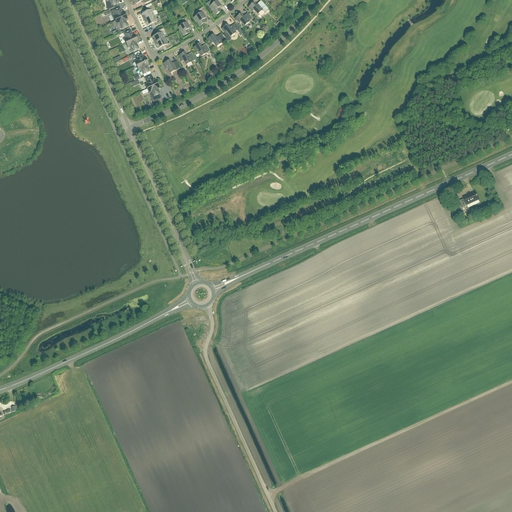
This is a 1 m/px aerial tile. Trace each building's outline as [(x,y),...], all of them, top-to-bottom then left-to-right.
[(221,2),(219,0),(215,0),(217,2),(209,8),(215,16),(220,12),(218,9),(221,7),(219,4),(221,2)] [(268,10),(261,2),(256,6),(253,3),(248,8),(252,13),(253,11),(257,16),(263,11),(265,13),(268,10)] [(141,15),(144,21),(154,17),(152,13),(155,11),(153,7),(146,10),(147,12),(141,15)] [(111,12),(113,17),(115,22),(126,17),(124,12),(122,13),(120,8),(111,12)] [(200,27),(205,23),(203,20),(206,18),(204,15),(206,14),(203,8),(198,11),(200,14),(194,18),(200,27)] [(240,22),(244,27),(250,22),(249,22),(252,19),(247,14),(243,17),(241,15),(235,19),(239,24),(240,22)] [(115,22),(117,26),(119,25),(122,30),(128,27),(126,22),(128,21),(126,17),(115,22)] [(156,20),(154,17),(144,21),(147,27),(153,24),(154,27),(161,24),(158,19),(156,20)] [(183,37),(189,34),(187,31),(190,29),(188,26),(191,24),(187,18),(185,20),(187,23),(178,28),(183,37)] [(230,28),(227,25),(222,30),(225,34),(227,33),(230,38),(236,33),(235,32),(238,30),(235,25),(230,28)] [(152,38),(155,44),(164,39),(163,35),(165,34),(163,29),(157,32),(158,35),(152,38)] [(136,39),(134,35),(132,36),(130,31),(124,34),(126,39),(124,40),(126,44),(136,39)] [(214,35),(208,39),(211,44),(212,43),(216,48),(222,44),(221,43),(225,41),(221,35),(216,38),(214,35)] [(126,44),(128,49),(130,48),(132,52),(139,49),(137,45),(138,44),(136,39),(126,44)] [(155,44),(158,50),(164,47),(165,50),(172,47),(170,44),(167,45),(164,39),(155,44)] [(199,45),(193,48),(196,53),(198,52),(201,57),(207,54),(207,53),(210,52),(206,45),(201,48),(199,45)] [(185,53),(178,57),(181,62),(183,61),(186,66),(192,62),(195,60),(191,54),(186,56),(185,53)] [(136,61),(134,62),(136,67),(147,62),(145,58),(143,58),(141,54),(134,57),(136,61)] [(170,61),(163,64),(166,70),(167,69),(170,74),(177,71),(176,70),(180,69),(177,62),(171,65),(170,61)] [(136,67),(138,72),(141,70),(143,75),(150,72),(147,67),(149,67),(147,62),(136,67)] [(158,85),(155,80),(154,81),(152,76),(145,80),(147,84),(145,85),(147,90),(158,85)] [(147,90),(149,94),(151,93),(154,98),(160,95),(158,90),(160,89),(158,85),(147,90)] [(464,200),(460,202),(463,208),(467,206),(467,205),(479,200),(476,193),(463,199),(464,200)]
